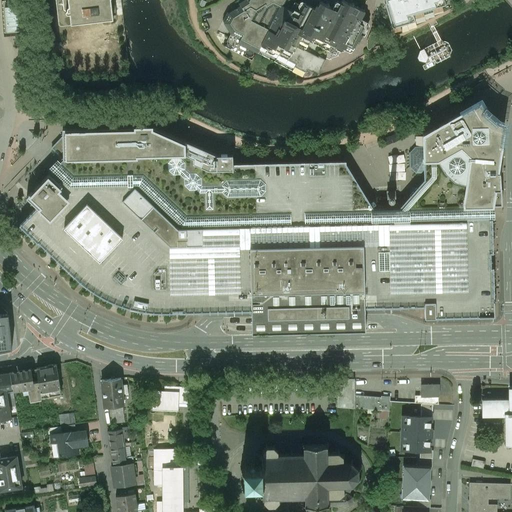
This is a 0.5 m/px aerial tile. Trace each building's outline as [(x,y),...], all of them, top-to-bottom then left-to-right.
[(70,25),(72,22),(64,23),(61,5),(63,2),(63,0),(56,0),(59,24),(61,25),(70,25)] [(63,0),(63,2),(61,5),(64,23),(72,22),(107,18),(108,19),(109,20),(110,20),(111,20),(112,20),(113,19),(113,18),(112,10),(111,3),(111,0),(63,0)] [(239,0),(237,1),(240,6),(229,13),(227,12),(223,21),(231,34),(240,39),(238,43),(257,53),(269,30),(277,34),(295,1),(295,0),(239,0)] [(319,0),(302,0),(300,1),(299,4),(295,1),(277,34),(269,30),(257,53),(303,77),(308,68),(319,73),(326,58),(330,60),(330,59),(337,57),(339,54),(352,50),(364,27),(363,27),(366,21),(361,18),(365,11),(359,8),(359,7),(357,6),(358,5),(357,2),(353,0),(323,0),(323,2),(319,0)] [(385,0),(386,2),(385,2),(392,27),(415,20),(413,14),(435,7),(446,4),(444,0),(385,0)] [(435,7),(413,14),(415,20),(425,18),(436,10),(435,7)] [(346,161),(233,164),(233,154),(217,155),(153,126),(62,128),(63,136),(52,148),(63,159),(62,160),(63,160),(56,165),(49,173),(27,197),(37,207),(20,225),(38,243),(39,242),(85,286),(96,293),(106,299),(118,304),(129,308),(142,311),(154,312),(166,313),(251,310),(251,320),(252,334),(365,331),(365,319),(365,308),(424,306),(425,318),(435,317),(435,318),(479,317),(479,316),(494,316),(494,301),(493,268),(491,268),(490,253),(493,253),(492,219),(491,219),(490,215),(490,206),(502,205),(501,188),(500,188),(500,172),(501,172),(500,155),(504,126),(493,121),(489,118),(484,113),(478,103),(471,106),(423,134),(423,147),(415,147),(409,153),(410,167),(416,173),(424,173),(424,179),(412,193),(399,208),(373,208),(372,206),(376,204),(373,200),(370,202),(346,163),(346,161)] [(398,189),(387,189),(387,200),(399,199),(398,189)] [(0,318),(0,353),(12,352),(8,318),(0,318)] [(56,365),(36,368),(38,380),(41,397),(61,394),(56,365)] [(31,369),(11,373),(14,391),(29,389),(34,388),(33,381),(31,369)] [(6,392),(14,391),(11,373),(0,374),(0,423),(11,421),(6,392)] [(121,378),(101,380),(104,408),(111,407),(123,406),(124,406),(121,378)] [(38,380),(33,381),(34,388),(29,389),(31,401),(41,399),(41,397),(38,380)] [(382,398),(354,396),(353,380),(340,380),(338,406),(389,410),(389,398),(382,398)] [(438,385),(421,385),(421,396),(422,396),(438,396),(438,385)] [(187,387),(165,386),(164,391),(153,390),(152,409),(178,410),(179,403),(192,404),(193,387),(187,387)] [(438,396),(422,396),(421,396),(415,396),(415,403),(421,403),(433,404),(438,405),(438,396)] [(511,399),(509,399),(482,399),(481,399),(481,417),(482,417),(482,416),(505,416),(505,444),(504,444),(511,444),(511,399)] [(420,413),(433,413),(433,404),(421,403),(420,413)] [(123,406),(111,407),(113,424),(124,423),(123,406)] [(419,448),(431,449),(433,413),(420,413),(401,412),(401,448),(419,448)] [(122,430),(107,432),(110,449),(125,447),(124,438),(131,437),(130,427),(122,428),(122,430)] [(75,431),(51,434),(52,443),(59,442),(61,456),(78,454),(76,439),(75,439),(74,432),(75,431)] [(243,468),(241,468),(241,470),(243,470),(243,471),(244,471),(244,482),(244,483),(241,483),(241,485),(244,485),(244,486),(245,486),(245,488),(247,488),(247,486),(251,485),(251,487),(256,487),(256,485),(260,485),(260,487),(258,487),(258,494),(259,494),(259,496),(263,496),(263,497),(264,497),(264,500),(265,500),(268,503),(267,505),(269,506),(270,504),(274,504),(275,506),(276,505),(275,503),(279,500),(280,499),(280,496),(292,496),(292,499),(294,499),(293,496),(302,495),(302,501),(301,502),(302,502),(303,501),(304,503),(303,505),(304,506),(307,503),(326,503),(329,505),(330,505),(348,504),(349,505),(349,504),(351,501),(353,501),(353,500),(352,500),(352,496),(353,496),(352,495),(351,495),(349,494),(349,493),(348,492),(352,486),(353,486),(352,483),(357,477),(360,478),(361,477),(358,476),(358,468),(360,467),(360,466),(357,467),(352,463),(353,459),(351,459),(350,462),(344,462),(344,461),(342,460),(343,456),(344,455),(343,454),(342,455),(338,452),(339,450),(338,449),(337,452),(326,453),(326,446),(328,443),(327,442),(325,444),(306,445),(303,442),(302,444),(304,445),(301,447),(300,446),(300,447),(301,447),(301,453),(293,453),(293,450),(291,450),(291,453),(278,454),(278,450),(277,450),(274,447),(275,445),(273,444),(272,446),(268,447),(267,444),(266,445),(267,447),(263,451),(262,451),(263,454),(262,454),(262,455),(258,455),(258,457),(259,457),(258,457),(258,464),(259,464),(259,466),(255,466),(255,464),(250,465),(250,466),(246,467),(246,464),(244,464),(244,467),(243,467),(243,468)] [(125,447),(110,449),(112,465),(133,462),(132,457),(131,457),(129,446),(125,447)] [(418,466),(430,467),(431,449),(419,448),(418,466)] [(177,466),(177,449),(154,449),(154,456),(155,485),(163,485),(164,501),(157,501),(157,511),(183,511),(183,507),(183,493),(183,492),(183,484),(183,483),(182,467),(183,467),(183,466),(177,466)] [(17,456),(0,459),(0,490),(22,487),(17,456)] [(484,462),(473,459),(471,466),(483,469),(484,462)] [(112,465),(111,466),(114,486),(135,483),(133,463),(133,462),(112,465)] [(85,472),(95,471),(95,463),(85,463),(85,472)] [(418,466),(411,466),(411,472),(407,472),(406,493),(409,494),(409,498),(417,499),(430,499),(432,467),(430,467),(418,466)] [(509,483),(474,482),(474,489),(475,489),(474,503),(469,503),(468,511),(487,511),(488,498),(509,498),(509,483)] [(135,493),(116,496),(118,511),(130,511),(137,511),(135,493)] [(430,507),(430,499),(417,499),(417,506),(430,507)]
